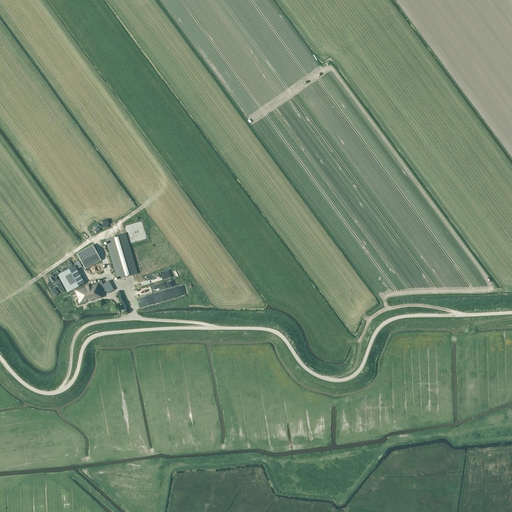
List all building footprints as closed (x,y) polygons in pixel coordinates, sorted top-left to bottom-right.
[(125,233),(106,239),(117,280),(137,274),(125,233)] [(93,246),(77,255),(84,268),(100,259),(93,246)] [(67,292),(73,289),(84,283),(74,266),(58,275),(67,292)] [(164,276),(163,272),(143,277),(144,281),(147,280),(147,282),(169,277),(168,275),(164,276)] [(102,298),(100,292),(105,291),(107,294),(113,290),(108,281),(102,284),(101,281),(74,289),(79,304),(102,298)]
